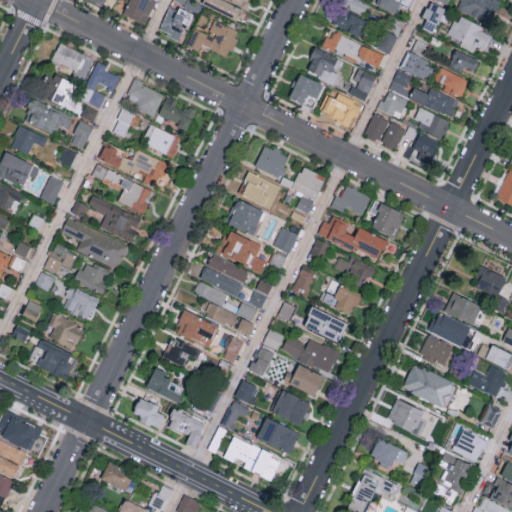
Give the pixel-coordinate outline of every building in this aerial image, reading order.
[(145,23),(154,0),(127,0),(122,14),(145,23)] [(191,0),(219,0),(248,14),(243,26),(191,0)] [(363,14),(368,3),(360,0),(337,0),(337,3),(363,14)] [(395,12),(400,0),(376,0),(375,3),(395,12)] [(460,0),(457,8),(490,22),(499,0),(460,0)] [(423,27),(435,32),(444,7),(429,1),(423,16),(426,17),(423,27)] [(158,30),(180,39),(191,13),(170,4),(158,30)] [(449,34),(462,40),(460,45),(474,52),(477,45),(486,49),(492,35),(481,30),(483,26),(458,14),(449,34)] [(239,30),(214,19),(208,33),(194,27),(187,45),(199,50),(201,44),(228,56),(239,30)] [(397,35),(384,29),(376,46),(389,52),(397,35)] [(378,66),(384,53),(333,31),(327,45),(378,66)] [(429,44),(416,39),(411,51),(424,56),(429,44)] [(94,57),(59,42),(51,59),(74,69),(71,77),(83,82),(94,57)] [(306,72),(334,82),(338,71),(343,57),(314,47),(306,72)] [(472,74),(478,58),(455,49),(449,65),(472,74)] [(400,67),(428,80),(436,63),(408,50),(400,67)] [(100,106),(105,94),(95,89),(97,83),(114,89),(120,75),(105,69),(106,65),(96,61),(81,99),(100,106)] [(443,88),(460,96),(468,79),(440,65),(434,78),(445,84),(443,88)] [(348,93),(366,99),(375,74),(357,67),(348,93)] [(389,88),(404,94),(412,76),(397,69),(389,88)] [(65,105),(74,82),(49,72),(39,94),(65,105)] [(303,103),(308,93),(316,97),(323,83),(299,72),(288,95),(303,103)] [(155,113),(164,92),(134,79),(125,101),(155,113)] [(409,99),(452,116),(459,99),(430,87),(428,92),(414,87),(409,99)] [(378,108),(399,118),(408,99),(386,90),(378,108)] [(362,103),(352,98),(347,109),(341,106),(344,100),(328,93),(323,105),(330,109),(328,114),(352,125),(362,103)] [(175,105),(178,100),(168,95),(158,114),(187,129),(197,109),(188,104),(185,110),(175,105)] [(54,132),(57,123),(68,127),(72,115),(31,98),(22,120),(54,132)] [(414,118),(421,120),(418,127),(442,138),(451,121),(420,106),(414,118)] [(124,136),(134,113),(123,108),(112,131),(124,136)] [(363,133),(378,141),(389,120),(374,112),(363,133)] [(70,142),(83,148),(93,125),(80,119),(70,142)] [(381,142),(395,149),(405,128),(391,121),(381,142)] [(47,137),(20,124),(10,145),(33,155),(39,144),(43,146),(47,137)] [(181,135),(150,125),(143,145),(174,155),(181,135)] [(437,139),(419,133),(413,147),(408,145),(404,156),(412,159),(413,156),(429,161),(437,139)] [(290,155),(264,144),(255,166),(280,176),(290,155)] [(157,186),(168,163),(138,148),(132,158),(105,145),(98,157),(157,186)] [(57,159),(70,166),(76,153),(63,146),(57,159)] [(34,177),(39,166),(5,151),(0,161),(0,174),(22,185),(27,174),(34,177)] [(144,212),(154,188),(96,165),(92,174),(124,187),(118,201),(144,212)] [(316,198),(325,175),(301,165),(292,188),(316,198)] [(495,197),(511,204),(511,170),(508,169),(495,197)] [(241,196),(267,207),(278,182),(252,172),(241,196)] [(40,197),(54,203),(63,180),(50,174),(40,197)] [(0,206),(9,211),(14,199),(20,202),(24,193),(0,181),(0,206)] [(345,207),(363,214),(370,195),(346,185),(341,196),(335,194),(331,206),(344,211),(345,207)] [(100,226),(131,241),(137,229),(143,218),(92,195),(87,205),(106,214),(100,226)] [(313,201),(301,195),(296,207),(308,212),(313,201)] [(227,223),(253,234),(263,209),(236,198),(230,212),(232,213),(227,223)] [(369,212),(376,215),(371,226),(394,237),(405,212),(374,199),(369,212)] [(85,216),(89,205),(75,200),(71,211),(85,216)] [(0,226),(4,229),(9,219),(0,214),(0,226)] [(358,227),(355,235),(344,231),(348,221),(332,215),(329,222),(323,220),(317,235),(354,249),(354,248),(379,258),(387,239),(358,227)] [(76,250),(117,269),(128,245),(68,216),(61,231),(80,240),(76,250)] [(289,252),(297,233),(281,226),(273,245),(289,252)] [(254,256),(260,243),(229,229),(219,251),(261,270),(265,261),(254,256)] [(309,254),(321,260),(329,243),(317,237),(309,254)] [(30,245),(19,241),(14,252),(25,256),(30,245)] [(57,273),(61,265),(70,269),(76,253),(54,244),(44,267),(57,273)] [(0,275),(0,276),(10,254),(0,250),(0,275)] [(207,266),(244,281),(248,269),(212,254),(207,266)] [(373,267),(356,259),(354,264),(339,257),(333,269),(364,285),(373,267)] [(74,279),(102,294),(107,284),(100,281),(106,270),(85,259),(74,279)] [(293,288),(305,294),(317,270),(304,264),(293,288)] [(472,285),(497,296),(506,276),(481,265),(472,285)] [(242,281),(204,268),(200,280),(238,293),(242,281)] [(35,284),(49,290),(55,277),(40,271),(35,284)] [(256,288),(268,294),(273,283),(261,277),(256,288)] [(321,300),(351,314),(361,293),(331,279),(321,300)] [(193,292),(223,305),(228,293),(198,280),(193,292)] [(61,307),(90,319),(99,297),(71,285),(61,307)] [(249,301),(261,307),(266,296),(254,290),(249,301)] [(473,323),(481,304),(453,292),(445,311),(473,323)] [(35,320),(42,306),(29,299),(22,314),(35,320)] [(289,320),(296,306),(284,300),(277,315),(289,320)] [(252,320),(257,308),(241,301),(236,313),(210,302),(204,315),(234,328),(240,314),(252,320)] [(303,327),(340,341),(347,320),(311,307),(303,327)] [(183,310),(174,331),(209,345),(218,324),(183,310)] [(478,328),(437,311),(428,331),(469,348),(478,328)] [(84,326),(53,312),(48,323),(54,326),(49,337),(75,349),(84,326)] [(249,334),(253,322),(241,318),(237,330),(249,334)] [(29,330),(17,324),(12,335),(25,340),(29,330)] [(511,328),(508,327),(502,342),(511,345),(511,328)] [(277,349),(284,334),(269,328),(263,343),(277,349)] [(244,340),(231,334),(222,357),(234,362),(244,340)] [(419,355),(446,365),(453,345),(427,335),(419,355)] [(281,351),(331,372),(340,351),(309,337),(306,344),(288,336),(281,351)] [(200,347),(169,338),(163,357),(185,363),(186,360),(196,362),(200,347)] [(511,361),(511,353),(492,343),(485,357),(508,369),(511,361)] [(287,370),(283,380),(315,395),(324,375),(298,363),(294,373),(287,370)] [(443,407),(455,382),(413,363),(402,387),(443,407)] [(486,374),(474,369),(468,383),(497,397),(508,373),(491,365),(486,374)] [(178,402),(185,386),(163,376),(166,371),(155,366),(146,387),(178,402)] [(257,385),(242,379),(234,396),(253,404),(257,396),(253,395),(257,385)] [(302,424),(311,402),(281,389),(272,412),(302,424)] [(141,415),(140,419),(159,428),(165,415),(156,411),(159,405),(140,396),(132,411),(141,415)] [(428,435),(435,412),(394,399),(387,422),(428,435)] [(243,417),(248,407),(232,400),(223,422),(227,424),(231,412),(243,417)] [(502,410),(487,402),(478,420),(493,428),(502,410)] [(205,421),(173,409),(167,427),(189,434),(186,443),(195,446),(205,421)] [(0,427),(0,435),(30,450),(41,427),(8,411),(0,427)] [(299,432),(266,416),(256,437),(290,453),(299,432)] [(216,452),(219,444),(224,446),(230,431),(218,426),(208,449),(216,452)] [(486,438),(463,429),(454,449),(478,459),(486,438)] [(223,458),(272,478),(281,457),(232,437),(223,458)] [(395,459),(404,462),(409,450),(378,438),(369,457),(392,466),(395,459)] [(27,451),(0,439),(0,453),(21,463),(27,451)] [(472,464),(445,452),(439,465),(446,468),(439,483),(434,481),(429,490),(453,501),(457,491),(460,493),(472,464)] [(0,470),(14,477),(20,465),(0,455),(0,470)] [(100,478),(126,490),(134,473),(108,461),(100,478)] [(501,476),(511,480),(511,463),(507,461),(501,476)] [(420,487),(428,466),(418,462),(410,483),(420,487)] [(398,483),(363,468),(346,508),(356,511),(364,511),(374,490),(392,498),(398,483)] [(0,496),(6,498),(14,478),(0,472),(0,496)] [(489,496),(511,507),(511,483),(498,477),(489,496)] [(149,504),(163,510),(171,488),(162,485),(158,493),(154,491),(149,504)] [(177,510),(180,511),(196,511),(201,502),(183,494),(177,510)] [(511,511),(511,510),(482,496),(473,511),(511,511)] [(110,511),(84,499),(77,511),(110,511)] [(153,511),(124,499),(118,511),(153,511)]
